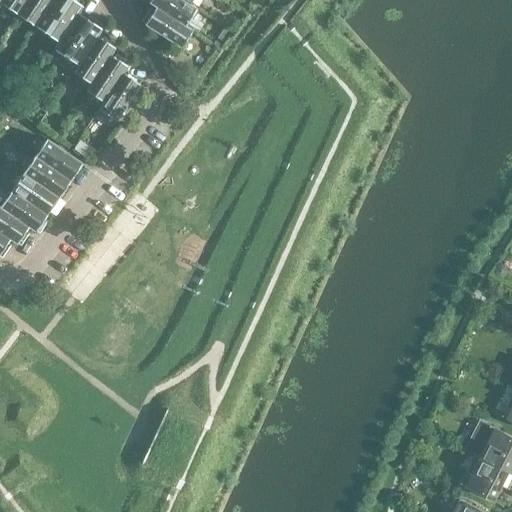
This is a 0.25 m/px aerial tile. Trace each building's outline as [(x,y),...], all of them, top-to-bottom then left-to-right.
[(0,2),(17,14),(25,0),(0,0),(0,1),(0,2)] [(25,0),(17,14),(34,25),(51,0),(25,0)] [(77,12),(78,12),(83,5),(74,0),(51,0),(34,25),(58,41),(77,12)] [(150,0),(148,3),(155,7),(156,6),(186,25),(197,8),(190,3),(184,0),(150,0)] [(156,6),(155,7),(144,24),(180,48),(192,30),(186,25),(156,6)] [(53,48),(77,64),(96,35),(97,36),(102,28),(78,12),(77,12),(58,41),(53,48)] [(72,71),(89,83),(90,83),(109,54),(110,54),(115,47),(97,36),(96,35),(77,64),(72,71)] [(84,90),(101,101),(102,102),(122,72),(122,73),(127,66),(110,54),(109,54),(90,83),(89,83),(84,90)] [(140,84),(122,73),(122,72),(102,102),(101,101),(97,108),(98,109),(94,115),(112,127),(140,84)] [(46,138),(34,155),(70,180),(82,162),(46,138)] [(22,173),(59,197),(70,180),(34,155),(22,173)] [(22,173),(11,190),(47,214),(59,197),(22,173)] [(0,205),(0,206),(28,227),(35,232),(47,214),(11,190),(0,205)] [(17,244),(28,227),(0,206),(0,232),(10,239),(17,244)] [(0,253),(10,239),(0,232),(0,253)] [(192,433),(166,420),(168,415),(165,414),(140,467),(142,469),(146,462),(172,475),(192,433)] [(482,458),(511,473),(511,436),(496,429),(482,458)] [(511,473),(482,458),(467,486),(494,500),(500,489),(511,490),(511,473)] [(453,511),(486,511),(461,499),(453,511)]
